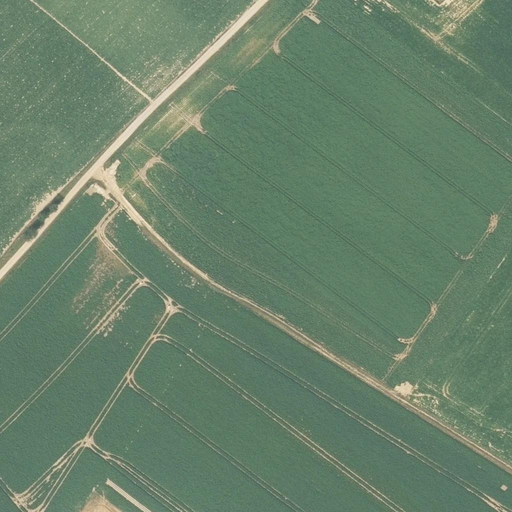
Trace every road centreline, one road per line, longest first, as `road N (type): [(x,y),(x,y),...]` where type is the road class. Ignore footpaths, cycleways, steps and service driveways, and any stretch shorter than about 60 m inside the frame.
road 1 (track): [(95,168),(203,282),(511,468)]
road 2 (track): [(0,278),(155,104),(262,0)]
